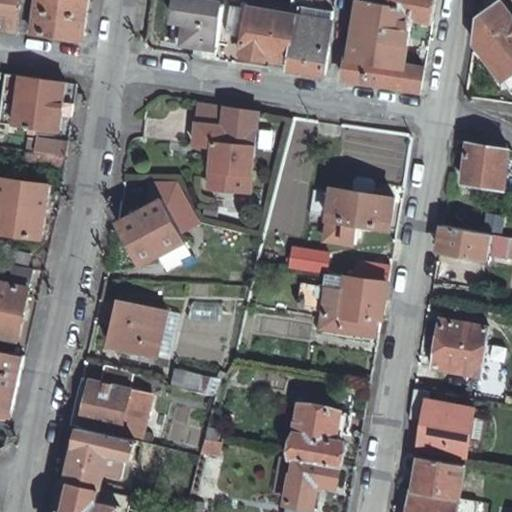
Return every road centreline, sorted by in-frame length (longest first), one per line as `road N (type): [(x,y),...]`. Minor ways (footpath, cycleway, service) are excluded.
road 1 (residential): [(112,67),(20,511)]
road 2 (residential): [(442,115),(375,511)]
road 3 (residential): [(112,67),(442,115)]
